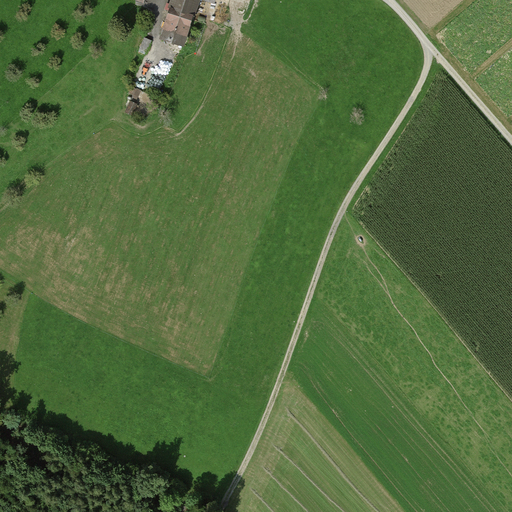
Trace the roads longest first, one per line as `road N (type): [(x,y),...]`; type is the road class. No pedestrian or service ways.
road 1 (track): [(432,49),(399,123),(344,208),(275,395),(221,511)]
road 2 (track): [(391,0),(511,140)]
